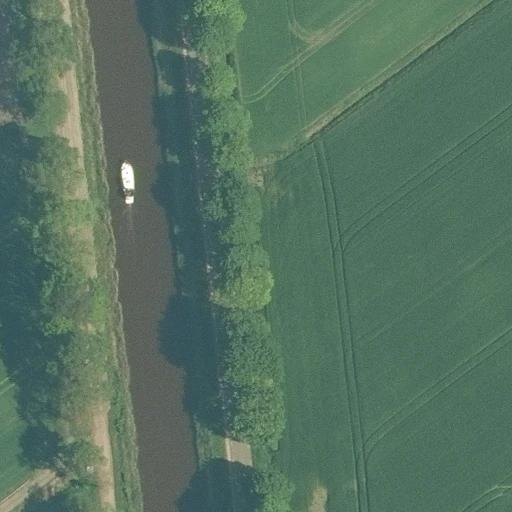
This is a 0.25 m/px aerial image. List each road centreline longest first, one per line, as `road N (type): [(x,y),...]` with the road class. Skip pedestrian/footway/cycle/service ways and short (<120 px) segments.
road 1 (unclassified): [(106,511),(50,0)]
road 2 (tertiary): [(245,511),(189,0)]
